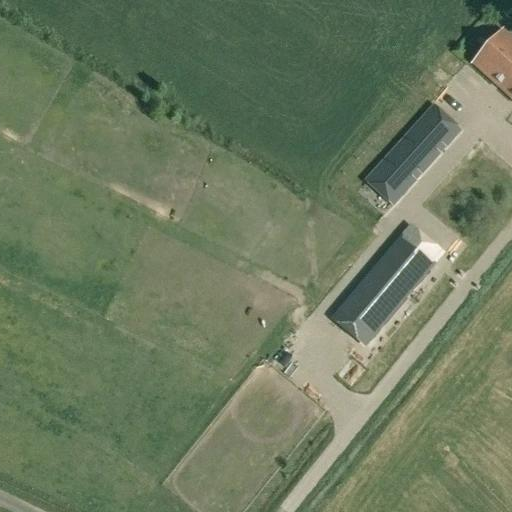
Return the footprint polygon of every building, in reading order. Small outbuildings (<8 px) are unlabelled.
[(500,10),(509,18),(511,13),(511,8),(505,3),(500,10)] [(505,92),(511,83),(511,38),(503,30),(473,63),(505,92)] [(445,145),(420,121),(367,179),(393,203),(446,145),(445,145)] [(448,234),(435,248),(447,259),(460,245),(448,234)] [(428,271),(397,244),(334,320),(365,346),(428,271)]
